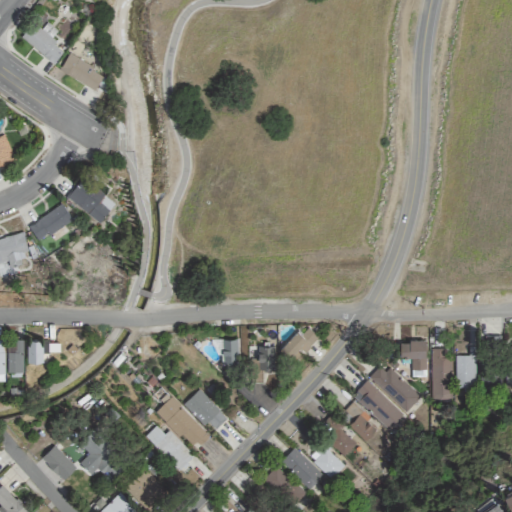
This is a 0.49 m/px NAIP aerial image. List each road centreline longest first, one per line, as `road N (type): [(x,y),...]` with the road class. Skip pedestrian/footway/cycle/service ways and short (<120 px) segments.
road 1 (residential): [(0,317),(511,310)]
road 2 (tertiary): [(365,314),(407,216),(429,0)]
road 3 (tertiary): [(183,511),(365,314)]
